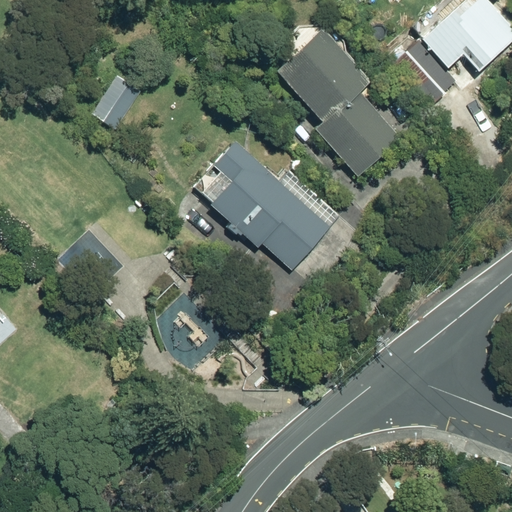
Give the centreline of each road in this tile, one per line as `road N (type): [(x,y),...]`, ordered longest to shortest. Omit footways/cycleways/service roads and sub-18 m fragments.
road 1 (residential): [(237,511),(328,417),(388,372)]
road 2 (residential): [(388,372),(511,273)]
road 3 (residential): [(388,372),(511,422)]
